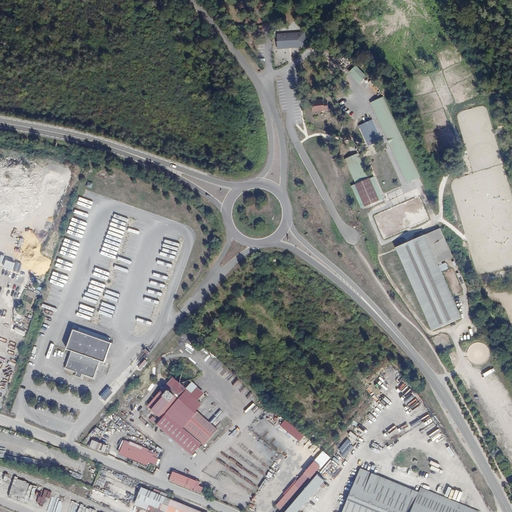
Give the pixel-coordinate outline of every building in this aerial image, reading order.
[(298,48),(298,45),(304,44),(303,32),(275,33),(276,48),(298,48)] [(366,78),(356,66),(351,71),(361,83),(366,78)] [(367,84),(376,93),(380,89),(370,81),(367,84)] [(419,178),(382,97),(371,102),(408,183),(419,178)] [(326,99),(322,100),(322,98),(310,102),(313,111),(328,107),(326,99)] [(381,140),(372,120),(370,121),(377,138),(367,143),(368,145),(381,140)] [(370,121),(360,126),(367,143),(377,138),(370,121)] [(369,179),(357,154),(345,159),(357,184),(369,179)] [(382,198),(373,178),(369,179),(378,200),(382,198)] [(378,200),(369,179),(357,184),(353,186),(362,207),(378,200)] [(414,192),(417,191),(414,185),(412,186),(391,195),(388,197),(391,203),(394,202),(394,203),(415,194),(414,192)] [(84,230),(90,210),(77,207),(75,213),(82,215),(81,220),(72,217),(69,226),(84,230)] [(436,258),(440,256),(443,255),(442,253),(449,250),(442,235),(443,234),(440,228),(435,231),(437,235),(435,235),(437,241),(434,242),(431,234),(427,236),(426,235),(396,247),(433,331),(461,318),(438,263),(436,258)] [(68,230),(65,237),(80,242),(83,234),(68,230)] [(435,231),(426,235),(427,236),(431,234),(434,242),(437,241),(435,235),(437,235),(435,231)] [(452,257),(449,250),(442,253),(443,255),(440,256),(436,258),(438,263),(452,257)] [(124,285),(131,260),(126,259),(127,256),(118,253),(111,281),(124,285)] [(143,305),(157,308),(158,301),(144,298),(143,305)] [(65,369),(76,373),(75,377),(81,379),(82,375),(94,379),(100,361),(105,362),(112,342),(72,329),(66,349),(71,351),(65,369)] [(147,362),(145,360),(138,367),(140,369),(147,362)] [(187,429),(189,428),(209,446),(219,432),(200,414),(205,407),(201,403),(207,395),(200,389),(194,396),(180,383),(171,393),(181,401),(170,415),(187,429)] [(99,397),(105,401),(112,393),(107,388),(99,397)] [(405,404),(414,398),(412,396),(404,402),(405,404)] [(279,427),(300,441),(305,434),(283,420),(279,427)] [(89,447),(103,453),(106,445),(92,439),(89,447)] [(347,439),(337,451),(345,457),(354,446),(347,439)] [(309,441),(304,446),(308,449),(312,444),(309,441)] [(155,464),(160,465),(161,460),(155,458),(156,454),(151,453),(151,450),(146,448),(145,450),(131,445),(131,443),(128,442),(124,452),(154,465),(155,464)] [(50,470),(53,454),(25,448),(22,464),(50,470)] [(319,456),(322,462),(329,458),(326,452),(319,456)] [(280,455),(271,468),(276,472),(285,459),(280,455)] [(317,465),(277,510),(278,511),(284,511),(323,470),(317,465)] [(85,475),(92,478),(96,469),(89,466),(85,475)] [(202,483),(170,470),(167,479),(199,493),(202,483)] [(480,511),(427,489),(425,494),(366,470),(349,511),(480,511)] [(273,480),(276,475),(268,472),(266,477),(273,480)] [(291,511),(305,511),(331,483),(324,477),(291,511)] [(20,502),(23,493),(26,494),(29,483),(17,479),(11,499),(20,502)] [(0,490),(7,493),(10,487),(0,482),(0,490)] [(45,494),(46,488),(35,486),(31,503),(38,504),(41,493),(45,494)] [(199,511),(139,487),(131,503),(152,511),(199,511)] [(254,498),(260,501),(265,492),(259,489),(254,498)] [(71,500),(68,511),(75,511),(78,502),(71,500)]
